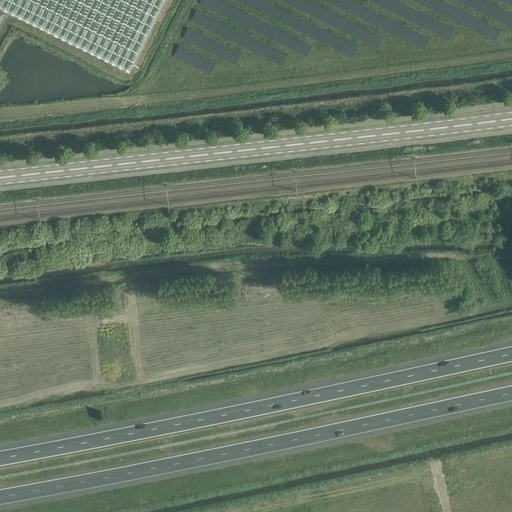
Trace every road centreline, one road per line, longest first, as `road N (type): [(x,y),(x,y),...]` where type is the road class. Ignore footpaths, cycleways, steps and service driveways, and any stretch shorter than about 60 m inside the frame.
road 1 (motorway): [(511,355),(0,460)]
road 2 (motorway): [(0,500),(511,395)]
road 3 (primary): [(0,178),(511,119)]
